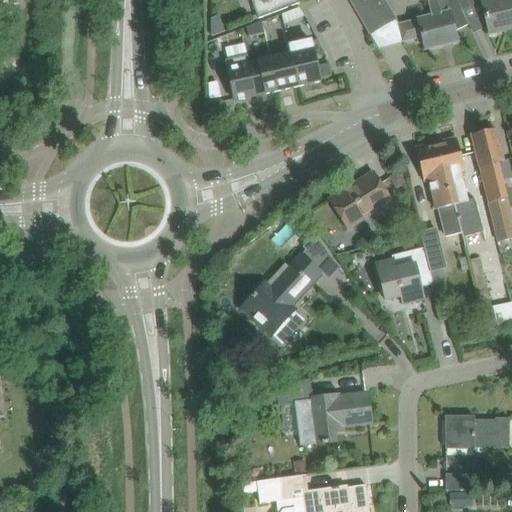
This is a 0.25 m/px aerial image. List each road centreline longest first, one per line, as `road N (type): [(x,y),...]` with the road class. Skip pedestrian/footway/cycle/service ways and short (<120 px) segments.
road 1 (secondary): [(160,489),(166,456),(159,252)]
road 2 (secondary): [(114,259),(141,339),(160,489)]
road 3 (residential): [(511,362),(442,374),(419,388),(411,410),(411,511)]
road 4 (tertiary): [(174,237),(204,211),(249,196),(354,124)]
road 5 (tertiary): [(354,124),(215,177),(166,162)]
road 6 (secondary): [(149,151),(136,0)]
road 7 (secondary): [(120,0),(111,150)]
road 8 (tertiary): [(511,82),(381,114)]
road 9 (residential): [(381,114),(361,48),(333,0)]
